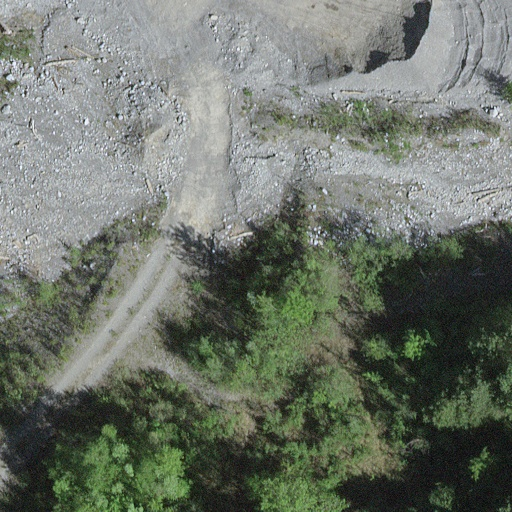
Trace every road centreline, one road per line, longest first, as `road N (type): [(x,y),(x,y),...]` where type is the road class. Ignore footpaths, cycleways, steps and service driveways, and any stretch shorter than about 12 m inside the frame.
road 1 (track): [(0,475),(142,323),(201,156),(241,0)]
road 2 (track): [(421,511),(238,414),(142,323)]
